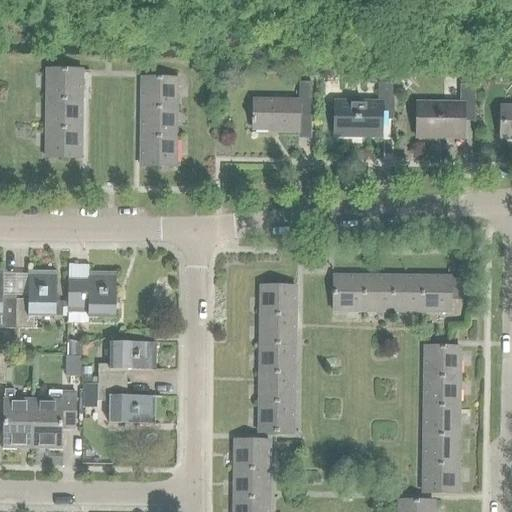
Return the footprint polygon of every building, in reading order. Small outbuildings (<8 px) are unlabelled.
[(45,71),(45,100),(82,100),(82,71),(45,71)] [(392,72),(373,72),(373,86),(376,86),(392,86),(392,72)] [(141,79),(141,109),(177,109),(177,79),(141,79)] [(298,83),(298,101),(253,101),(253,131),(278,131),(278,133),(299,133),(299,117),(311,117),(311,83),(298,83)] [(376,102),(337,102),(337,141),(376,141),(376,122),(392,122),(392,86),(376,86),(376,102)] [(459,102),(419,102),(419,141),(459,141),(460,121),(474,121),(474,86),(459,86),(459,102)] [(82,100),(45,100),(45,129),(82,130),(82,100)] [(511,107),(500,107),(500,139),(511,139),(511,107)] [(177,109),(141,109),(141,138),(177,138),(177,109)] [(82,130),(45,129),(45,159),(81,159),(82,130)] [(177,138),(141,138),(141,168),(177,168),(177,138)] [(0,329),(14,329),(14,301),(1,301),(1,272),(0,272),(0,329)] [(27,301),(14,301),(14,329),(33,330),(33,319),(54,319),(55,317),(55,302),(55,273),(27,273),(27,301)] [(116,274),(88,273),(88,283),(67,283),(67,302),(67,313),(87,314),(87,320),(115,321),(116,274)] [(333,312),(363,313),(363,277),(334,277),(333,312)] [(363,313),(392,313),(392,278),(363,277),(363,313)] [(392,313),(421,313),(421,278),(392,278),(392,313)] [(450,278),(421,278),(421,313),(450,313),(450,300),(462,300),(463,280),(450,280),(450,278)] [(259,287),(259,317),(294,317),(294,287),(259,287)] [(67,313),(67,302),(59,302),(55,302),(55,317),(67,317),(67,313)] [(294,317),(259,317),(259,346),(294,346),(294,317)] [(66,344),(66,356),(82,356),(82,344),(66,344)] [(97,365),(97,385),(127,385),(127,371),(155,371),(155,344),(110,344),(110,365),(97,365)] [(294,346),(259,346),(259,375),(293,375),(294,346)] [(423,347),(423,377),(459,377),(459,347),(423,347)] [(65,371),(65,376),(80,376),(80,371),(80,357),(65,357),(65,371)] [(293,375),(259,375),(258,404),(293,404),(293,375)] [(459,377),(423,377),(423,406),(459,406),(459,377)] [(84,384),(84,408),(97,408),(97,402),(97,385),(84,384)] [(127,398),(127,385),(97,385),(97,402),(110,402),(110,424),(154,424),(154,398),(127,398)] [(48,401),(33,401),(33,449),(62,449),(62,430),(75,430),(75,393),(48,393),(48,401)] [(33,449),(33,401),(4,401),(4,448),(33,449)] [(293,404),(258,404),(258,434),(293,434),(293,404)] [(459,406),(423,406),(422,435),(458,435),(459,406)] [(422,464),(458,464),(458,435),(422,435),(422,464)] [(233,442),(233,471),(268,472),(269,442),(233,442)] [(458,464),(422,464),(422,493),(458,494),(458,464)] [(233,500),(268,501),(268,472),(233,471),(233,500)] [(267,511),(268,501),(233,500),(232,511),(267,511)] [(399,502),(399,511),(434,511),(435,502),(399,502)]
